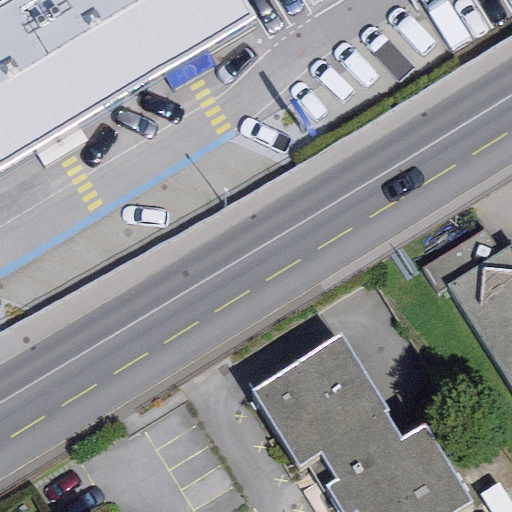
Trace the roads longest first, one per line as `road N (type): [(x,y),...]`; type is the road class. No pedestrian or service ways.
road 1 (primary): [(511,111),(0,418)]
road 2 (unknown): [(0,303),(216,180),(236,159),(275,73),(399,0)]
